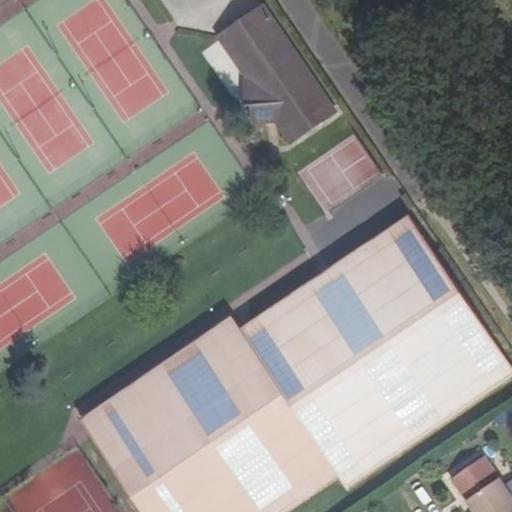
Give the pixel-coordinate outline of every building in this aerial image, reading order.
[(251,22),(323,128),(339,116),(267,12),(251,22)] [(297,146),(323,128),(251,22),(225,41),(251,79),(255,90),(257,101),(257,105),(282,106),(281,123),(297,146)] [(297,415),(340,478),(347,489),(511,377),(511,367),(464,298),(413,223),(333,277),(244,337),(289,404),(297,415)] [(289,404),(244,337),(236,326),(161,377),(85,428),(137,504),(142,511),(289,511),(340,478),(297,415),(289,404)] [(469,511),(511,511),(511,506),(483,464),(452,486),(469,511)]
